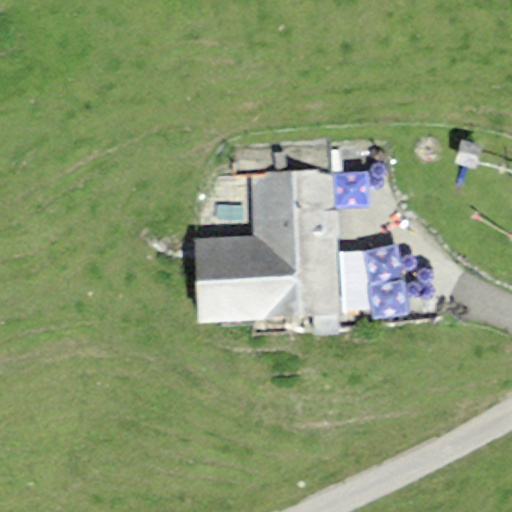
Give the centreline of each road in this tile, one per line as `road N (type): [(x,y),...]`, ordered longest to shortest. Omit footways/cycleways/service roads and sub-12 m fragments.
road 1 (track): [(511,310),(421,266),(383,234),(359,141)]
road 2 (track): [(307,511),(511,415)]
